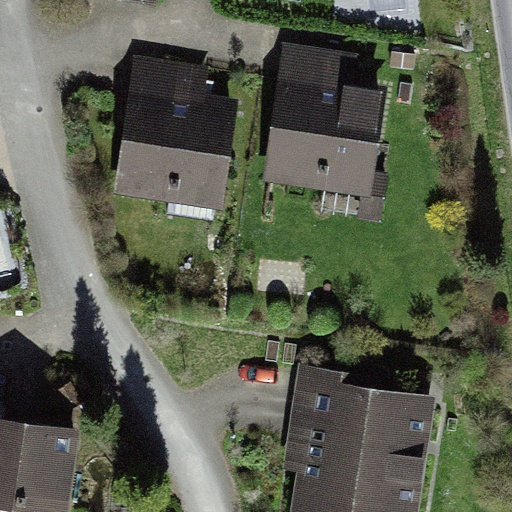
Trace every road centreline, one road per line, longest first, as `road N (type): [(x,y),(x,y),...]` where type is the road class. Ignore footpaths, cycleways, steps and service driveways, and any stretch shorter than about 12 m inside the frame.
road 1 (residential): [(12,0),(55,233),(193,478),(197,511)]
road 2 (unknown): [(15,49),(129,82),(361,78)]
